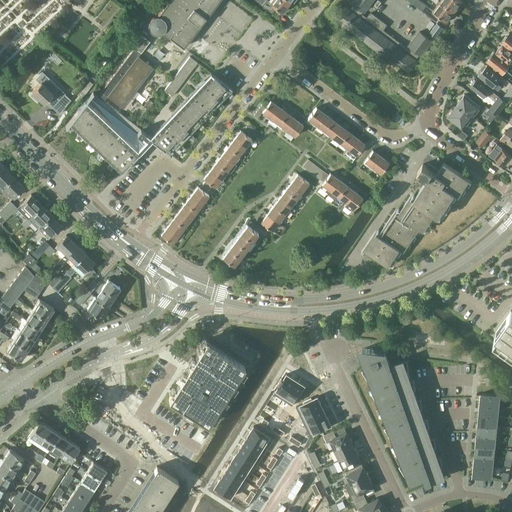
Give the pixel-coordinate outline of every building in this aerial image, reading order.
[(153,31),(154,31),(156,31),(157,31),(158,31),(159,31),(161,30),(169,36),(183,47),(200,24),(204,17),(205,18),(218,0),(168,0),(157,15),(154,16),(153,16),(152,17),(151,17),(150,18),(150,19),(149,20),(149,21),(149,22),(149,23),(149,24),(149,25),(149,26),(149,27),(150,28),(151,29),(152,30),(153,30),(153,31)] [(288,0),(271,0),(269,3),(281,12),(290,1),(288,0)] [(356,4),(351,11),(347,8),(338,19),(401,67),(402,65),(410,71),(417,62),(415,60),(421,54),(422,55),(432,41),(420,32),(410,45),(412,47),(409,50),(383,30),(387,25),(371,13),(367,18),(361,13),(363,10),(364,10),(371,0),(354,0),(353,2),(356,4)] [(415,0),(413,3),(428,14),(432,9),(420,0),(415,0)] [(459,0),(441,0),(441,1),(454,10),(461,1),(459,0)] [(454,10),(441,1),(433,10),(447,20),(454,10)] [(430,33),(435,36),(442,27),(437,23),(430,33)] [(125,40),(141,52),(150,41),(134,29),(125,40)] [(502,42),(503,43),(511,50),(511,34),(510,32),(502,42)] [(511,50),(503,43),(496,52),(510,63),(511,63),(511,61),(511,50)] [(98,96),(104,101),(108,97),(122,108),(153,67),(139,56),(141,53),(134,48),(98,96)] [(510,63),(496,52),(495,51),(487,61),(509,78),(511,74),(511,73),(505,68),(510,63)] [(164,90),(172,96),(197,62),(189,57),(164,90)] [(479,74),(498,90),(501,86),(497,82),(502,76),(488,64),(479,74)] [(213,75),(152,139),(151,140),(171,154),(231,89),(232,89),(213,74),(212,75),(213,75)] [(31,91),(44,103),(53,93),(47,87),(51,83),(45,77),(41,82),(41,81),(31,91)] [(502,99),(490,88),(477,78),(470,86),(483,96),(486,93),(495,101),(489,108),(497,114),(509,98),(505,95),(502,99)] [(121,171),(121,172),(151,140),(152,139),(153,138),(104,101),(98,96),(93,92),(93,91),(65,127),(66,128),(70,123),(121,171)] [(465,94),(456,105),(471,117),(478,108),(490,117),(494,112),(484,105),(482,108),(480,106),(465,94)] [(262,111),(270,117),(279,106),(270,100),(265,107),(261,104),(254,115),(257,117),(262,111)] [(471,117),(456,105),(448,116),(462,128),(471,117)] [(270,117),(278,123),(286,112),(279,106),(270,117)] [(308,118),(316,124),(324,113),(316,107),(308,118)] [(278,123),(286,129),(294,118),(286,112),(278,123)] [(316,124),(324,130),(332,119),(324,113),(316,124)] [(400,115),(396,119),(403,126),(407,121),(400,115)] [(294,118),(286,129),(294,136),(303,125),(294,118)] [(324,130),(332,136),(340,125),(332,119),(324,130)] [(248,124),(242,131),(249,137),(255,129),(248,124)] [(332,136),(340,142),(348,131),(340,125),(332,136)] [(508,142),(511,144),(511,129),(509,128),(500,140),(506,145),(508,142)] [(457,134),(464,139),(467,134),(461,129),(457,134)] [(240,130),(234,138),(245,147),(251,138),(249,137),(242,131),(240,130)] [(476,141),(483,147),(492,135),(485,130),(476,141)] [(340,142),(348,149),(356,137),(348,131),(340,142)] [(356,137),(348,149),(356,155),(364,144),(356,137)] [(234,138),(228,146),(239,155),(245,147),(234,138)] [(508,164),(511,167),(511,166),(511,154),(497,143),(490,153),(507,166),(508,164)] [(228,146),(222,154),(233,163),(239,155),(228,146)] [(364,161),(372,167),(380,156),(372,150),(364,161)] [(222,154),(216,162),(227,170),(233,163),(222,154)] [(380,156),(372,167),(380,173),(389,162),(380,156)] [(319,187),(327,193),(328,193),(338,179),(330,173),(328,175),(308,159),(303,166),(323,182),(322,184),(319,187)] [(366,249),(389,264),(399,248),(403,251),(420,227),(424,230),(435,214),(439,216),(455,193),(460,196),(472,180),(445,161),(439,170),(434,177),(432,176),(431,179),(416,200),(412,197),(401,213),(397,211),(381,234),(377,232),(366,249)] [(216,162),(210,170),(221,178),(227,170),(216,162)] [(434,177),(439,170),(436,167),(429,162),(426,166),(423,164),(418,172),(428,179),(429,177),(431,179),(432,176),(434,177)] [(0,170),(0,183),(3,187),(4,187),(14,177),(4,167),(0,170)] [(206,180),(213,185),(215,187),(221,178),(210,170),(204,178),(206,180)] [(297,173),(291,182),(302,190),(308,182),(297,173)] [(0,190),(5,195),(8,192),(14,197),(24,187),(14,177),(4,187),(3,187),(0,189),(0,190)] [(338,196),(346,185),(338,179),(328,193),(327,193),(326,194),(335,200),(338,196)] [(206,180),(200,188),(207,193),(213,185),(206,180)] [(291,182),(285,190),(296,198),(302,190),(291,182)] [(338,196),(346,202),(354,191),(346,185),(338,196)] [(197,186),(191,194),(202,203),(209,195),(207,193),(200,188),(197,186)] [(285,190),(279,198),(290,206),(296,198),(285,190)] [(354,191),(346,202),(354,208),(362,197),(354,191)] [(18,208),(27,218),(28,218),(31,215),(42,205),(31,194),(18,208)] [(191,194),(185,202),(196,211),(202,203),(191,194)] [(279,198),(273,206),(284,214),(290,206),(279,198)] [(0,217),(1,216),(14,204),(10,200),(0,210),(0,217)] [(185,202),(179,210),(190,219),(196,211),(185,202)] [(14,204),(1,216),(5,220),(17,208),(14,204)] [(37,220),(41,224),(42,225),(52,215),(42,205),(31,215),(28,218),(27,218),(21,224),(25,228),(31,222),(33,224),(37,220)] [(273,206),(267,214),(278,222),(284,214),(273,206)] [(179,210),(173,218),(184,227),(190,219),(179,210)] [(278,222),(267,214),(261,222),(272,230),(278,222)] [(42,225),(41,224),(37,228),(48,239),(52,235),(52,236),(62,225),(52,215),(42,225)] [(173,218),(167,226),(178,235),(184,227),(173,218)] [(264,236),(266,233),(250,221),(247,224),(246,223),(222,256),(233,264),(258,232),(264,236)] [(178,235),(167,226),(161,234),(172,243),(178,235)] [(66,254),(76,244),(67,235),(57,245),(66,254)] [(44,251),(50,245),(44,240),(32,253),(37,258),(44,251)] [(75,263),(85,253),(76,244),(66,254),(75,263)] [(44,251),(49,256),(55,250),(50,245),(44,251)] [(30,252),(23,259),(30,265),(36,258),(30,252)] [(61,278),(60,279),(52,287),(55,289),(56,288),(58,290),(71,277),(70,276),(75,270),(82,276),(85,273),(90,277),(96,271),(90,266),(95,262),(85,253),(75,263),(67,270),(61,278)] [(41,267),(34,261),(30,265),(37,272),(41,267)] [(35,274),(28,269),(25,266),(21,272),(31,280),(32,279),(35,274)] [(58,275),(61,278),(67,270),(65,268),(58,275)] [(31,280),(21,272),(17,277),(27,285),(27,284),(31,280)] [(47,282),(43,278),(36,273),(35,274),(32,279),(43,287),(47,282)] [(53,279),(47,274),(43,278),(47,282),(52,287),(60,279),(56,275),(53,279)] [(27,285),(17,277),(12,283),(23,290),(24,289),(27,285)] [(43,287),(32,279),(31,280),(27,284),(40,293),(43,287)] [(108,279),(96,298),(108,305),(120,287),(108,279)] [(93,280),(84,290),(89,294),(98,284),(93,280)] [(23,290),(12,283),(8,288),(19,296),(23,290)] [(40,293),(27,284),(27,285),(24,289),(37,297),(40,293)] [(19,296),(8,288),(4,293),(14,301),(17,298),(19,296)] [(89,294),(84,290),(75,300),(80,305),(89,294)] [(14,301),(4,293),(0,298),(5,303),(10,307),(14,302),(14,301)] [(109,306),(108,305),(96,298),(95,297),(87,309),(102,318),(109,306)] [(40,299),(33,309),(47,318),(54,308),(40,299)] [(10,307),(5,303),(0,311),(0,321),(1,322),(10,307)] [(33,309),(26,319),(41,328),(47,318),(33,309)] [(494,338),(511,350),(511,311),(511,310),(496,331),(498,333),(494,338)] [(26,319),(20,329),(34,339),(41,328),(26,319)] [(32,343),(34,339),(20,329),(14,339),(28,349),(29,350),(33,344),(32,343)] [(0,342),(2,340),(5,342),(9,336),(0,330),(0,342)] [(28,349),(14,339),(7,350),(21,359),(28,349)] [(207,424),(245,366),(206,341),(168,399),(207,424)] [(431,481),(445,476),(441,465),(443,464),(442,454),(438,456),(434,446),(436,445),(435,435),(431,437),(427,427),(430,426),(428,416),(424,418),(420,408),(423,407),(421,397),(417,398),(414,388),(416,387),(414,378),(410,379),(407,369),(409,368),(408,358),(390,364),(385,351),(385,352),(363,349),(369,364),(362,367),(373,385),(370,387),(381,404),(377,406),(388,423),(385,425),(395,442),(392,444),(403,461),(399,463),(411,481),(424,476),(427,482),(431,481)] [(279,386),(277,389),(286,395),(296,379),(287,373),(283,379),(282,378),(278,385),(279,386)] [(296,379),(286,395),(295,401),(305,385),(296,379)] [(479,404),(480,404),(499,405),(500,395),(482,393),(481,398),(480,398),(479,404)] [(307,401),(301,404),(305,414),(322,406),(318,396),(314,398),(313,396),(306,400),(307,401)] [(478,414),(479,414),(498,416),(499,405),(480,404),(480,409),(479,409),(478,414)] [(322,406),(305,414),(310,423),(327,415),(322,406)] [(477,424),(478,424),(497,426),(498,416),(479,414),(479,419),(478,419),(477,424)] [(327,415),(310,423),(314,433),(331,425),(327,415)] [(30,435),(40,442),(49,427),(39,421),(30,435)] [(476,434),(477,435),(477,434),(496,436),(497,426),(478,424),(478,429),(477,429),(476,434)] [(254,425),(248,434),(264,444),(270,435),(254,425)] [(40,442),(50,448),(59,434),(49,427),(40,442)] [(331,440),(335,449),(352,441),(350,436),(349,437),(347,431),(336,437),(333,431),(325,435),(328,441),(331,440)] [(50,448),(60,455),(70,440),(59,434),(50,448)] [(248,434),(243,443),(259,453),(264,444),(248,434)] [(475,445),(476,445),(476,444),(495,446),(496,436),(477,434),(477,435),(477,439),(476,439),(475,445)] [(70,440),(60,455),(71,461),(80,447),(70,440)] [(335,449),(340,459),(357,451),(355,446),(354,447),(352,442),(353,441),(352,441),(335,449)] [(243,443),(237,451),(253,462),(259,453),(243,443)] [(474,455),(475,455),(475,454),(494,456),(495,446),(476,444),(476,445),(476,449),(475,449),(474,455)] [(26,452),(31,455),(34,451),(29,447),(26,452)] [(10,449),(3,459),(17,468),(24,458),(10,449)] [(237,451),(232,460),(248,470),(253,462),(237,451)] [(345,469),(353,465),(355,470),(363,466),(360,462),(361,461),(358,456),(359,455),(357,451),(340,459),(345,469)] [(309,454),(312,460),(318,458),(315,452),(309,454)] [(473,465),(474,465),(493,466),(494,456),(475,454),(475,455),(475,459),(474,459),(473,465)] [(318,458),(312,460),(315,466),(321,464),(318,458)] [(3,459),(0,463),(0,471),(11,478),(17,468),(3,459)] [(232,460),(226,469),(242,479),(248,470),(232,460)] [(93,461),(87,471),(100,480),(107,470),(93,461)] [(347,474),(352,484),(369,476),(367,471),(366,472),(363,466),(355,470),(353,465),(345,469),(348,474),(347,474)] [(474,465),(474,470),(473,469),(472,475),(492,477),(493,466),(474,465)] [(156,511),(178,479),(157,466),(126,511),(156,511)] [(226,469),(221,477),(237,487),(242,479),(226,469)] [(0,471),(0,485),(4,488),(11,478),(0,471)] [(87,471),(80,481),(94,490),(100,480),(87,471)] [(319,474),(321,480),(327,477),(324,471),(319,474)] [(72,476),(67,472),(61,482),(66,485),(72,476)] [(353,495),(356,501),(356,502),(365,497),(362,491),(373,486),(370,481),(371,480),(369,476),(352,484),(346,487),(351,496),(353,495)] [(221,477),(215,486),(231,496),(237,487),(221,477)] [(327,477),(321,480),(324,486),(330,483),(327,477)] [(80,481),(74,491),(88,500),(94,490),(80,481)] [(19,498),(23,501),(30,491),(25,488),(22,493),(19,498)] [(15,503),(19,498),(22,493),(18,490),(11,500),(15,503)] [(30,491),(23,501),(28,504),(35,494),(30,491)] [(74,491),(68,501),(81,510),(88,500),(74,491)] [(28,504),(33,508),(40,498),(35,494),(28,504)] [(361,508),(362,511),(377,511),(386,508),(383,501),(380,502),(379,498),(368,503),(365,497),(356,502),(356,501),(353,503),(356,509),(361,508)] [(23,501),(19,498),(15,503),(12,508),(17,511),(23,501)] [(40,498),(33,508),(38,511),(45,501),(40,498)] [(17,511),(18,511),(23,511),(28,504),(23,501),(17,511)] [(68,501),(61,511),(63,511),(79,511),(81,510),(68,501)]
